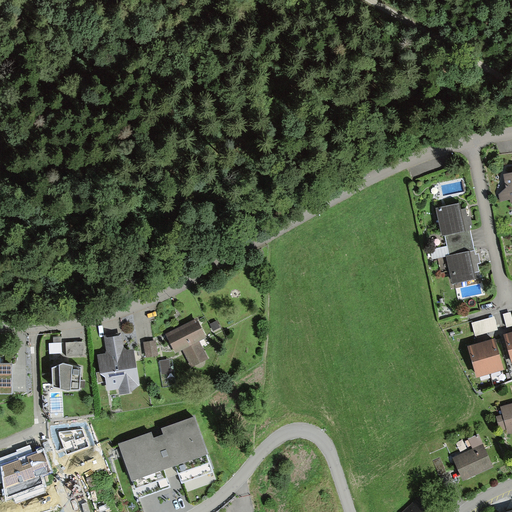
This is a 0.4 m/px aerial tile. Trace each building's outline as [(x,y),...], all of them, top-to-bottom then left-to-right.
[(511,173),(503,175),(506,188),(499,195),(501,201),(510,199),(511,198),(511,173)] [(461,202),(435,207),(441,236),(445,235),(471,229),(470,226),(473,225),(471,215),(468,215),(467,207),(462,208),(461,202)] [(449,255),(475,250),(471,229),(445,235),(449,255)] [(449,255),(445,256),(451,284),(476,279),(474,272),(479,271),(478,263),(481,262),(479,254),(476,254),(475,250),(449,255)] [(511,318),(510,312),(503,314),(507,327),(511,325),(511,318)] [(475,336),(497,329),(494,316),(471,323),(475,336)] [(196,318),(166,334),(176,353),(183,350),(191,366),(208,358),(199,341),(206,337),(196,318)] [(217,321),(210,325),(213,331),(220,327),(217,321)] [(130,393),(140,385),(134,349),(127,350),(124,347),(121,332),(103,335),(106,353),(97,354),(100,371),(96,372),(98,383),(106,382),(108,391),(118,389),(119,395),(130,393)] [(494,338),(480,343),(490,374),(503,369),(494,338)] [(155,340),(143,342),(146,357),(158,355),(155,340)] [(84,342),(66,343),(66,356),(84,356),(84,342)] [(62,353),(62,343),(49,344),(49,354),(62,353)] [(477,378),(490,374),(480,343),(468,347),(477,378)] [(170,359),(160,360),(162,374),(172,373),(170,359)] [(0,393),(12,394),(11,363),(0,363),(0,393)] [(64,363),(52,368),(52,386),(67,391),(80,390),(82,368),(64,363)] [(506,434),(511,432),(511,404),(500,408),(502,414),(495,416),(499,430),(505,429),(506,434)] [(152,431),(119,443),(139,498),(171,486),(165,470),(174,467),(180,484),(214,472),(194,416),(160,429),(162,435),(154,438),(152,431)] [(59,435),(67,454),(88,446),(82,429),(59,432),(59,435)] [(452,456),(463,481),(493,466),(478,435),(468,440),(472,448),(452,456)] [(15,460),(1,466),(5,501),(14,498),(16,503),(45,492),(43,487),(46,486),(42,475),(52,471),(43,449),(29,455),(15,460)] [(429,511),(418,500),(405,511),(429,511)]
